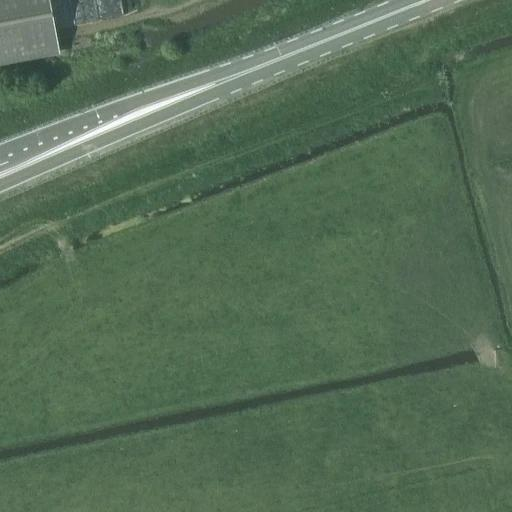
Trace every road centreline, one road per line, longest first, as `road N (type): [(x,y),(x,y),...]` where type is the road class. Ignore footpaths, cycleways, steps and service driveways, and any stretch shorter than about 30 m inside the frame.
road 1 (secondary): [(0,186),(246,72)]
road 2 (secondary): [(246,72),(0,152)]
road 3 (secondary): [(246,72),(438,0)]
